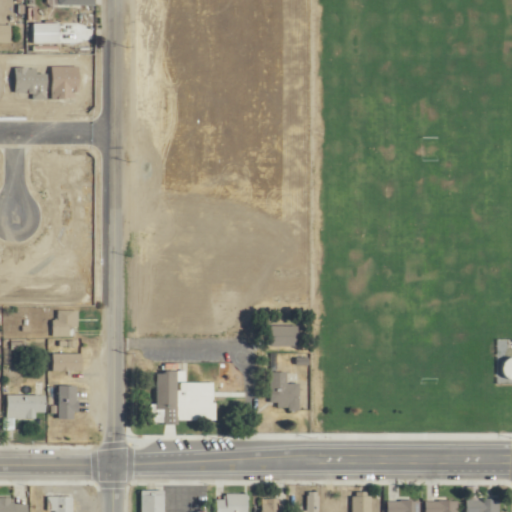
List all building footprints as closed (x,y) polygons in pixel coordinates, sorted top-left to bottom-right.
[(71,335),(71,328),(79,328),(79,310),(56,310),(56,335),(71,335)] [(269,346),(298,346),(298,325),(269,325),(269,346)] [(51,371),(82,371),(82,353),(51,353),(51,371)] [(185,382),(185,371),(154,371),(153,421),(215,421),(215,383),(185,382)] [(287,371),(270,371),(270,409),(299,409),(299,383),(287,383),(287,371)] [(36,395),(6,395),(6,418),(37,418),(37,413),(45,413),(45,382),(36,382),(36,395)] [(77,419),(77,385),(58,385),(58,419),(77,419)] [(164,511),(164,489),(141,489),(140,511),(164,511)] [(318,511),(319,492),(303,492),(302,511),(318,511)] [(371,511),(371,492),(353,492),(352,511),(371,511)] [(217,511),(247,511),(247,493),(217,493),(217,511)] [(55,511),(73,511),(73,495),(49,495),(49,511),(55,511)] [(0,511),(27,511),(27,503),(11,503),(11,497),(0,497),(0,511)] [(499,511),(499,499),(466,499),(466,511),(499,511)] [(420,511),(420,500),(387,500),(387,511),(420,511)] [(425,500),(425,511),(458,511),(458,500),(425,500)]
